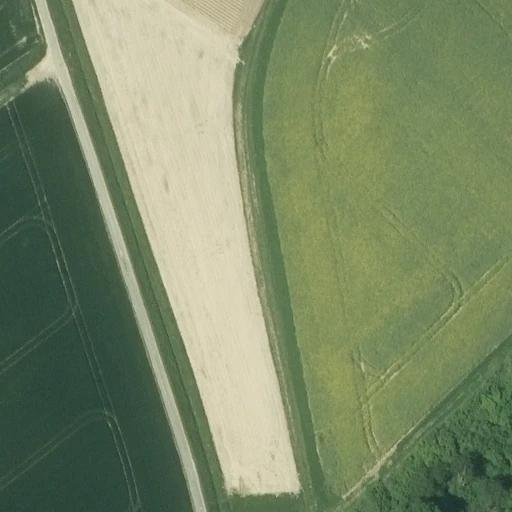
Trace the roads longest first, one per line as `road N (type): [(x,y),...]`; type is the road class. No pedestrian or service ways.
road 1 (track): [(207,511),(42,0)]
road 2 (track): [(292,0),(253,121),(278,304),(322,511)]
